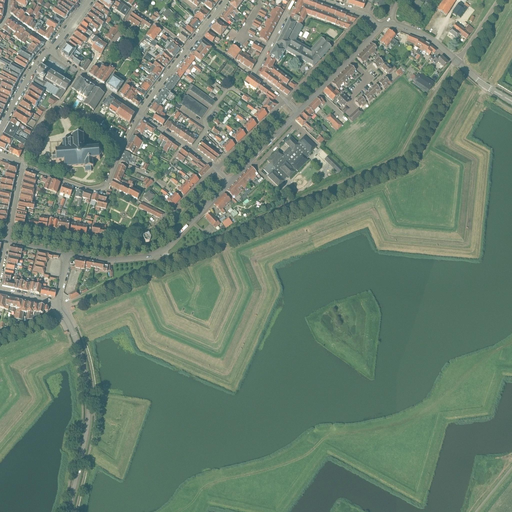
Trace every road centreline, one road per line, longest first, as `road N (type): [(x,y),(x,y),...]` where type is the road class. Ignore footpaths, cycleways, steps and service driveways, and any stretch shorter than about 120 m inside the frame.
road 1 (track): [(177,511),(208,485),(300,457),(333,435),(411,418),(511,342)]
road 2 (residential): [(216,168),(156,228),(133,240),(10,224)]
road 3 (tertiary): [(69,511),(88,395),(76,341),(55,306)]
road 4 (tertiary): [(65,252),(109,260),(157,254),(230,182)]
